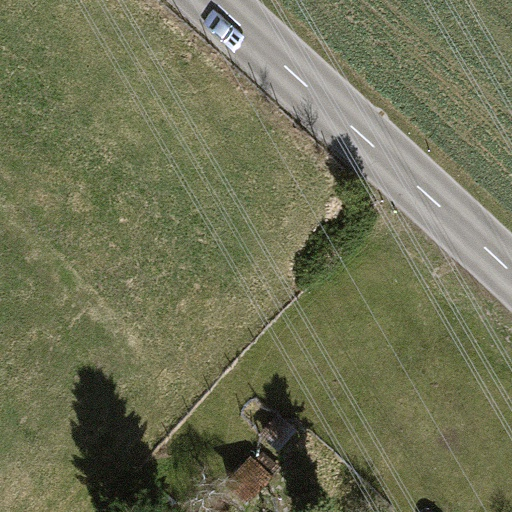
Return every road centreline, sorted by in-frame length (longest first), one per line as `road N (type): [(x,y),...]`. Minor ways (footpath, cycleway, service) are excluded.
road 1 (tertiary): [(209,0),(511,284)]
road 2 (track): [(152,366),(0,210)]
